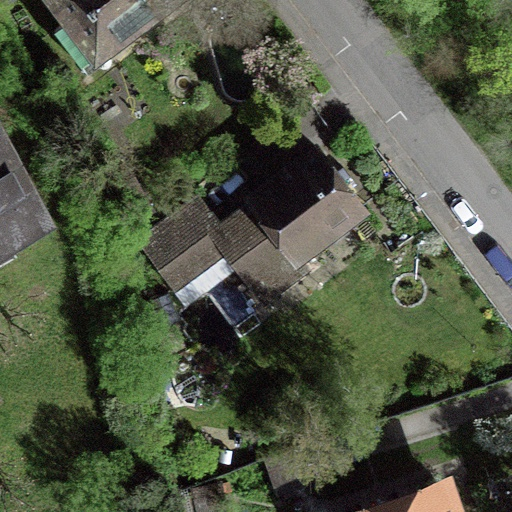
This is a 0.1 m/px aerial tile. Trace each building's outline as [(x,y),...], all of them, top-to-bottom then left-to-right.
[(165,0),(53,0),(69,21),(54,32),(78,65),(165,0)] [(0,250),(42,229),(0,149),(0,250)] [(358,210),(313,149),(249,198),(260,213),(250,220),(245,214),(233,223),(217,234),(226,246),(224,248),(261,298),(302,268),(294,258),(320,239),(329,241),(343,230),(343,221),(358,210)] [(217,234),(193,202),(140,243),(173,286),(224,248),(226,246),(217,234)] [(272,481),(318,465),(310,441),(264,457),(272,481)] [(449,511),(441,489),(372,511),(449,511)]
